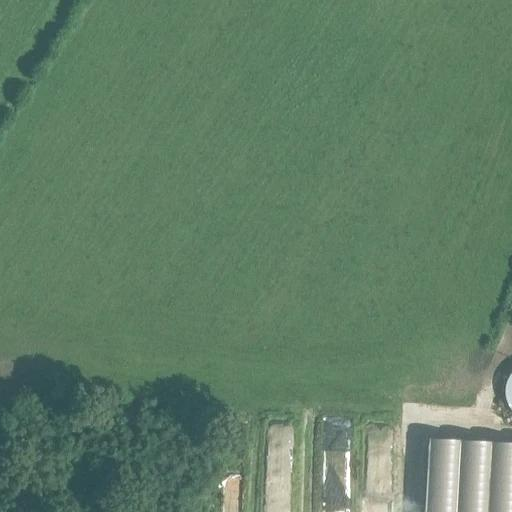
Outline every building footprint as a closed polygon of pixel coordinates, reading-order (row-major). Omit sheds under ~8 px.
[(325,441),(350,442),(351,419),(326,419),(325,441)] [(369,450),(391,450),(392,420),(370,419),(369,450)] [(429,446),(425,511),(511,511),(511,442),(430,438),(429,446)] [(383,511),(385,485),(365,484),(364,511),(383,511)] [(347,495),(330,499),(333,511),(343,511),(350,510),(347,495)]
